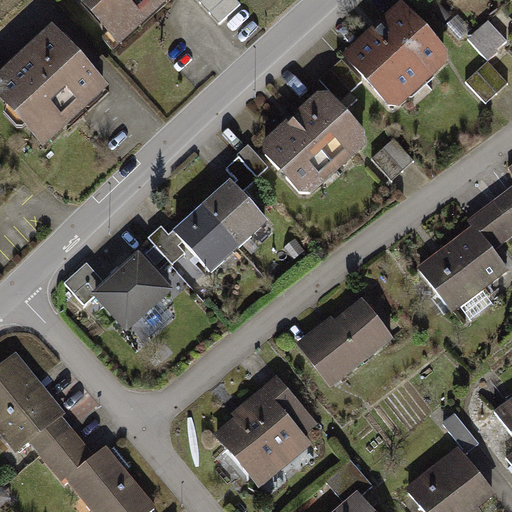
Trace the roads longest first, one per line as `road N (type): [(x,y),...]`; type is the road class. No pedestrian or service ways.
road 1 (residential): [(138,422),(511,132)]
road 2 (residential): [(18,283),(326,0)]
road 3 (residential): [(138,422),(18,283)]
